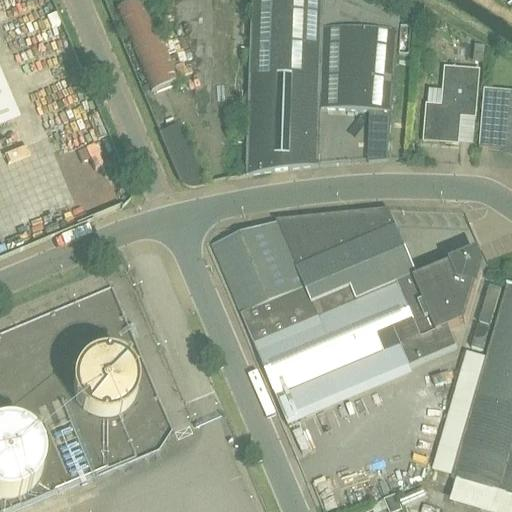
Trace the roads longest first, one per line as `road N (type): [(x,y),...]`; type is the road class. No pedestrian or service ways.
road 1 (unclassified): [(169,220),(264,197),(383,186),(465,187),(511,207)]
road 2 (unclassified): [(293,511),(169,220)]
road 3 (unclassified): [(169,220),(77,0)]
road 4 (unclassified): [(0,288),(169,220)]
